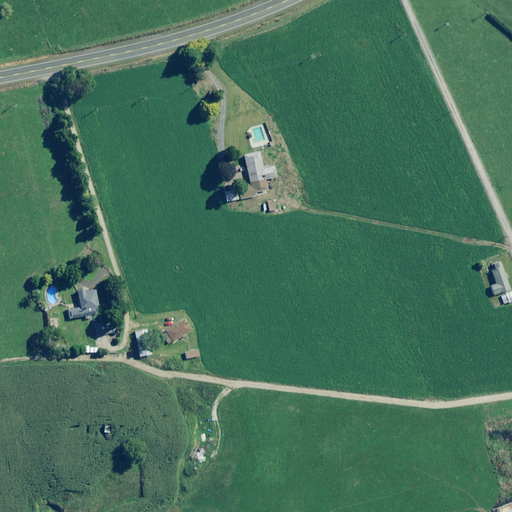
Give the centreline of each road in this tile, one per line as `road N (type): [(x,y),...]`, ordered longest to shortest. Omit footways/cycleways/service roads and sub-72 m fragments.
road 1 (primary): [(289,0),(142,49),(0,78)]
road 2 (track): [(124,356),(172,381),(215,423),(215,443),(128,511)]
